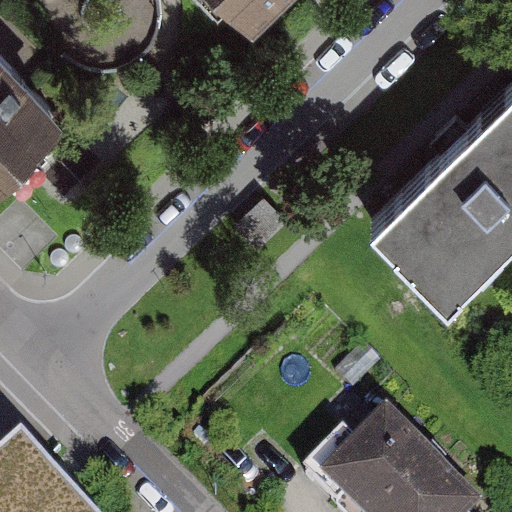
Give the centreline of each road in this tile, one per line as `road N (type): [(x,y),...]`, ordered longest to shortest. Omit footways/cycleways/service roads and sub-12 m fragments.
road 1 (residential): [(423,0),(40,352)]
road 2 (residential): [(40,352),(188,511)]
